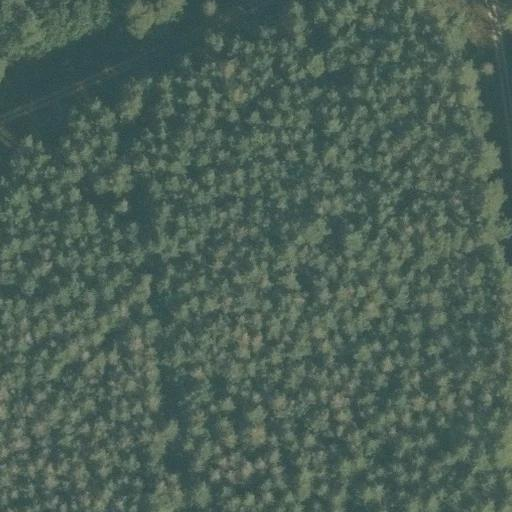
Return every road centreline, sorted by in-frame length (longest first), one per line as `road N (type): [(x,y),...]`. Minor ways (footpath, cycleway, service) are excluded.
road 1 (track): [(95,94),(131,227),(177,492)]
road 2 (track): [(296,0),(0,140)]
road 3 (track): [(511,203),(479,0)]
